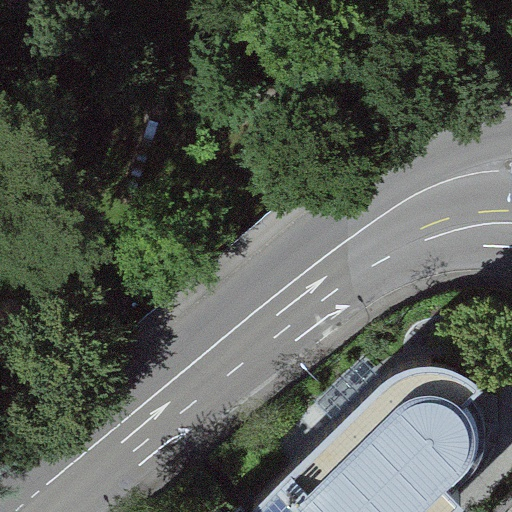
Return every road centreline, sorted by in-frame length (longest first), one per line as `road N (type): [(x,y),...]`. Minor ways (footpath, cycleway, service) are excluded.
road 1 (secondary): [(511,137),(410,158),(96,418),(30,498)]
road 2 (secondary): [(30,498),(169,424),(389,261),(461,233),(511,232)]
